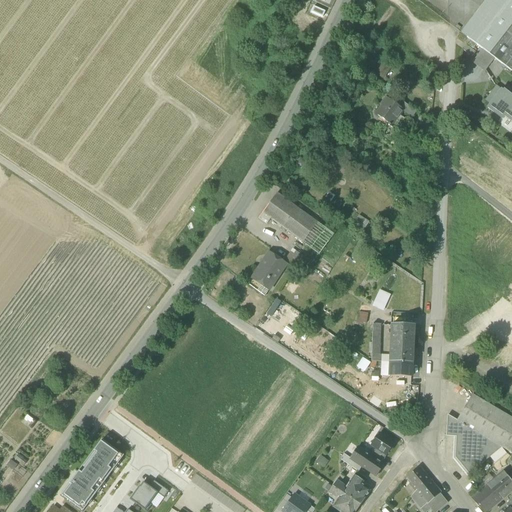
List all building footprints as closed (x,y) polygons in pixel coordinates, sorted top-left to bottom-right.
[(487,0),(461,34),(467,39),(496,0),(487,0)] [(511,72),(511,0),(496,0),(467,39),(469,41),(476,45),(511,73),(511,72)] [(466,45),(473,50),(473,49),(476,45),(469,41),(466,45)] [(463,51),(473,58),(476,54),(466,46),(463,51)] [(474,64),(485,72),(494,60),(483,52),(480,56),(474,64)] [(379,77),(385,82),(393,71),(387,66),(379,77)] [(505,115),(511,119),(511,96),(505,91),(504,92),(497,87),(486,101),(491,104),(488,108),(495,114),(496,112),(503,118),(505,115)] [(376,116),(391,127),(392,125),(398,117),(403,111),(400,109),(394,105),(385,98),(380,106),(382,108),(376,116)] [(403,111),(412,118),(415,113),(403,104),(402,106),(400,109),(403,111)] [(398,117),(392,125),(397,129),(403,121),(398,117)] [(390,138),(397,129),(392,125),(391,127),(385,135),(390,138)] [(293,164),(302,169),(305,164),(297,158),(293,164)] [(262,213),(303,243),(317,224),(276,194),(262,213)] [(285,261),(295,267),(302,257),(292,251),(285,261)] [(252,280),(268,291),(283,269),(266,258),(252,280)] [(372,306),(383,311),(391,295),(379,289),(372,306)] [(358,323),(367,324),(367,314),(358,313),(358,323)] [(371,362),(381,363),(381,357),(380,357),(380,325),(372,325),(371,362)] [(391,326),(390,363),(412,363),(413,326),(391,326)] [(364,371),(369,362),(362,358),(357,366),(364,371)] [(411,378),(412,363),(390,363),(389,377),(411,378)] [(511,419),(472,396),(456,422),(502,448),(511,454),(511,419)] [(446,436),(456,437),(456,422),(447,416),(446,436)] [(469,475),(502,448),(456,422),(456,437),(455,457),(469,475)] [(377,448),(386,455),(394,444),(380,433),(372,445),(377,448)] [(102,440),(100,442),(118,455),(108,468),(111,470),(102,482),(99,480),(92,491),(94,493),(85,505),(82,503),(79,507),(64,496),(71,486),(69,484),(61,496),(82,511),(124,456),(102,440)] [(79,472),(69,484),(71,486),(64,496),(79,507),(82,503),(85,505),(94,493),(92,491),(99,480),(102,482),(111,470),(108,468),(118,455),(100,442),(93,452),(96,454),(82,474),(79,472)] [(371,457),(382,464),(386,459),(384,458),(386,455),(377,448),(371,457)] [(362,467),(376,476),(383,465),(382,464),(371,457),(360,449),(352,460),(362,467)] [(27,461),(18,454),(14,460),(24,466),(27,461)] [(347,465),(359,472),(362,467),(352,460),(344,454),(340,460),(347,465)] [(18,466),(11,460),(6,466),(13,471),(18,466)] [(410,484),(411,486),(416,491),(429,481),(418,468),(407,477),(412,482),(410,484)] [(471,499),(482,511),(487,511),(511,491),(511,482),(503,472),(471,499)] [(195,475),(191,482),(217,497),(221,490),(195,475)] [(346,490),(343,494),(359,506),(369,491),(365,488),(361,486),(363,483),(355,477),(346,490)] [(149,487),(157,493),(164,498),(169,492),(154,481),(149,487)] [(338,481),(333,487),(343,494),(346,490),(344,486),(338,481)] [(426,504),(439,493),(429,481),(416,491),(426,504)] [(157,493),(149,487),(143,483),(130,500),(144,511),(157,493)] [(411,496),(416,491),(411,486),(409,488),(410,489),(408,491),(411,496)] [(340,499),(343,494),(333,487),(329,493),(335,498),(340,499)] [(411,496),(421,508),(426,504),(416,491),(411,496)] [(437,511),(447,504),(439,493),(426,504),(431,509),(432,511),(437,511)] [(339,511),(355,511),(359,506),(343,494),(340,499),(334,508),(339,511)] [(306,511),(310,506),(294,495),(282,511),(306,511)]
